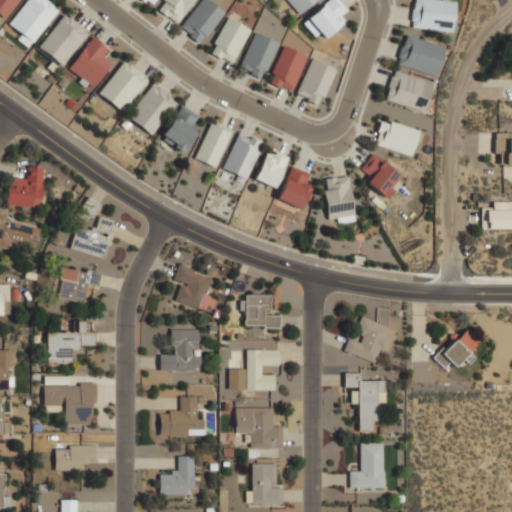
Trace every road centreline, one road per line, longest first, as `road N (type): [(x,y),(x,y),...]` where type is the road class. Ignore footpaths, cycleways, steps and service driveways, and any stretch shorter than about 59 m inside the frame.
road 1 (tertiary): [(0,104),(167,220),(275,265),(421,294),(511,294)]
road 2 (residential): [(375,0),(377,20),(343,123),(312,134),(204,83),(97,0)]
road 3 (residential): [(450,294),(449,134),(468,58),(511,10)]
road 4 (residential): [(129,511),(129,315),(140,271),(167,220)]
road 5 (residential): [(314,511),(313,276)]
